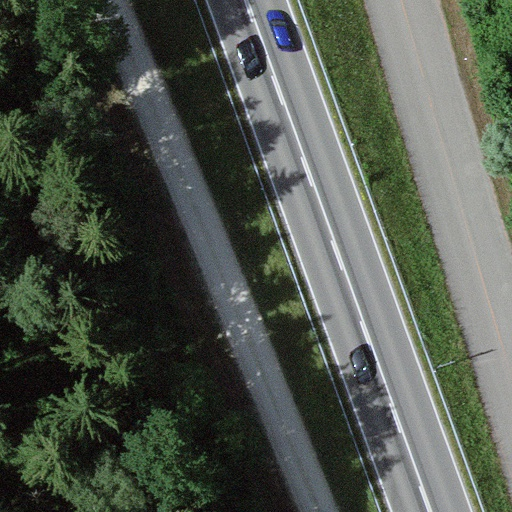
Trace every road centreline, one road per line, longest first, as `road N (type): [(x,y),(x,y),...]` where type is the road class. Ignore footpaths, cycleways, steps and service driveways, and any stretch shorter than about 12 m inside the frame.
road 1 (track): [(322,511),(108,0)]
road 2 (primary): [(430,511),(245,0)]
road 3 (unclassified): [(416,0),(511,308)]
